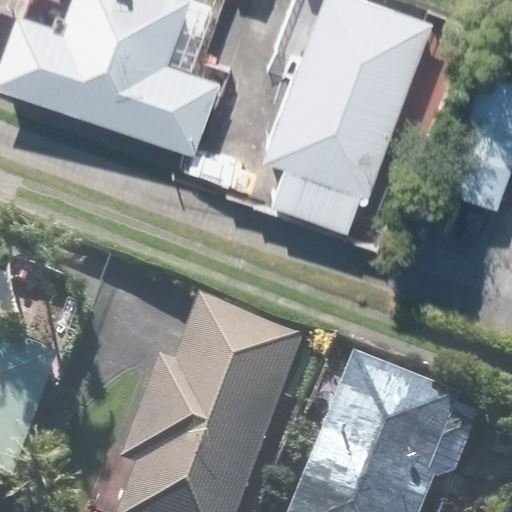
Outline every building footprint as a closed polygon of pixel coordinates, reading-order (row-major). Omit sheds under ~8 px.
[(42,0),(18,61),(203,137),(232,68),(179,47),(198,0),(42,0)] [(443,7),(423,0),(327,0),(272,142),(295,151),(279,193),(359,224),(443,7)] [(445,173),(503,195),(511,173),(511,65),(490,57),(445,173)] [(181,356),(167,351),(129,449),(144,455),(121,511),(248,511),(316,334),(205,292),(181,356)] [(0,476),(15,483),(70,353),(0,323),(0,476)] [(434,511),(471,398),(357,352),(306,511),(434,511)]
